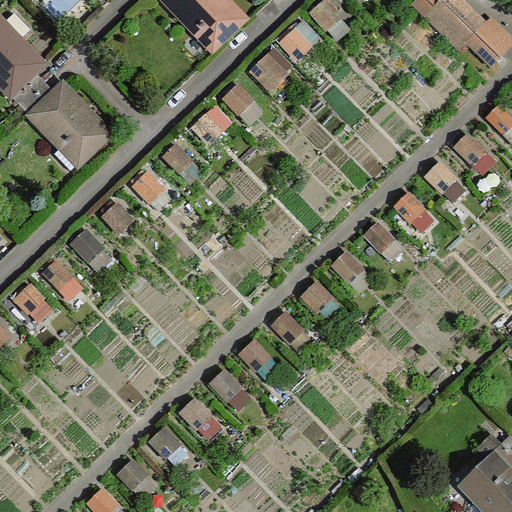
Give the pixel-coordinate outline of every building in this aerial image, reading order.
[(228,0),(161,0),(214,56),(250,22),(228,0)] [(470,45),(492,69),(511,48),(511,38),(494,19),(486,27),(456,0),(445,0),(427,20),(462,54),(470,45)] [(0,12),(0,84),(14,99),(50,65),(0,12)] [(278,90),(294,68),(274,53),(258,75),(278,90)] [(64,81),(28,115),(79,170),(116,136),(64,81)] [(243,112),(257,98),(242,84),(228,98),(243,112)] [(511,110),(505,103),(491,116),(508,133),(511,129),(511,110)] [(459,150),(488,170),(501,153),(472,132),(459,150)] [(448,161),(432,173),(447,192),(463,180),(448,161)] [(416,224),(433,209),(416,189),(398,205),(416,224)] [(385,250),(399,237),(384,221),(369,234),(385,250)] [(339,261),(352,280),(368,269),(355,250),(339,261)] [(290,313),(277,324),(291,341),(304,330),(290,313)] [(3,322),(0,323),(0,352),(16,342),(3,322)] [(258,368),(277,353),(264,337),(245,352),(258,368)] [(230,369),(215,384),(233,401),(248,385),(230,369)] [(199,424),(213,410),(201,398),(187,413),(199,424)] [(156,440),(172,457),(188,443),(172,426),(156,440)] [(511,511),(511,465),(501,454),(464,488),(486,511),(511,511)] [(123,472),(136,486),(149,474),(137,460),(123,472)] [(108,486),(91,503),(99,511),(114,511),(124,502),(108,486)]
